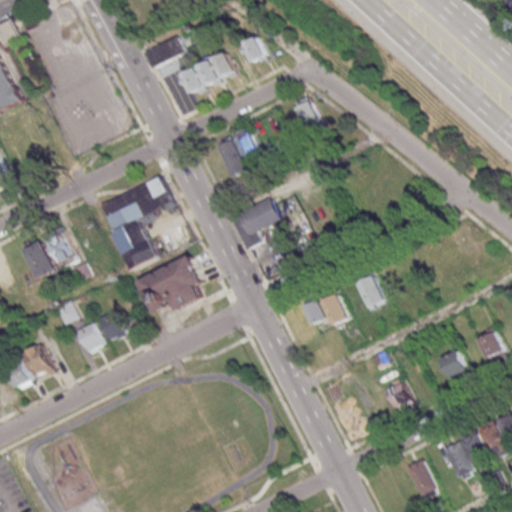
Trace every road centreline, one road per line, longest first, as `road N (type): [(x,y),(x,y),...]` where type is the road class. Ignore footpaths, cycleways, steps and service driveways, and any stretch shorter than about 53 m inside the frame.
road 1 (residential): [(479,196),(0,434)]
road 2 (tertiary): [(358,511),(126,59)]
road 3 (residential): [(314,67),(0,227)]
road 4 (residential): [(511,387),(265,511)]
road 5 (residential): [(511,222),(314,67)]
road 6 (motorway): [(359,0),(511,136)]
